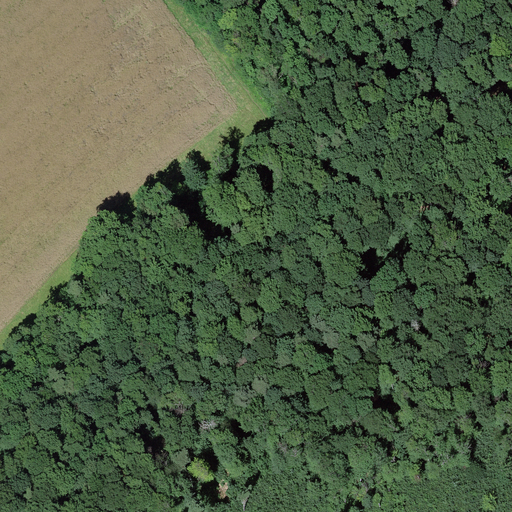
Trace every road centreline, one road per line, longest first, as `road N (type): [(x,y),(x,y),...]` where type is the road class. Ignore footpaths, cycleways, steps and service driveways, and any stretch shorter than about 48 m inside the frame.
road 1 (track): [(0,414),(124,334),(183,275),(346,157),(398,126),(511,86)]
road 2 (track): [(511,213),(200,464)]
road 3 (track): [(511,185),(361,219),(217,278),(183,275)]
